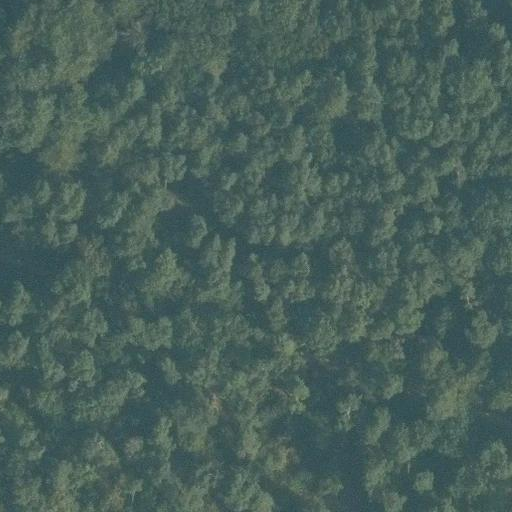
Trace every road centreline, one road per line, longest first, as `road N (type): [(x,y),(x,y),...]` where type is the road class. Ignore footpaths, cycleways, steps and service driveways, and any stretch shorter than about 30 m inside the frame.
road 1 (track): [(511,425),(0,258)]
road 2 (track): [(388,0),(511,39)]
